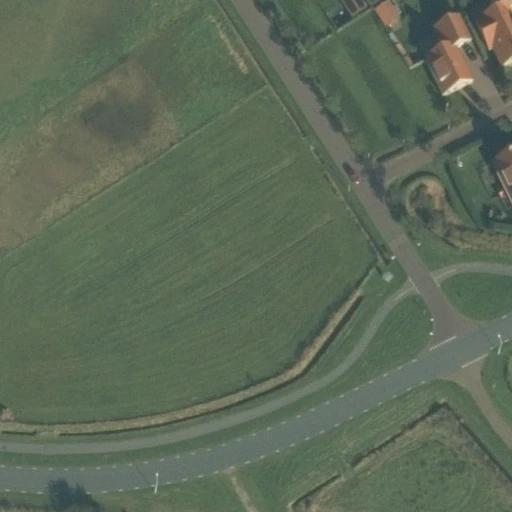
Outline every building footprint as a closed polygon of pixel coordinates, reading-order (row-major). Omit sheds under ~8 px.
[(359,0),(344,0),(339,3),(351,21),(366,11),(359,0)] [(384,0),(383,0),(363,0),(370,9),(384,0)] [(511,0),(487,0),(495,15),(474,25),(489,53),(491,52),(501,70),(511,64),(511,0)] [(388,3),(373,13),(384,31),(400,21),(388,3)] [(443,53),(424,62),(442,99),(471,84),(455,51),(469,43),(458,20),(433,32),(443,53)] [(511,156),(492,166),(511,206),(511,156)]
